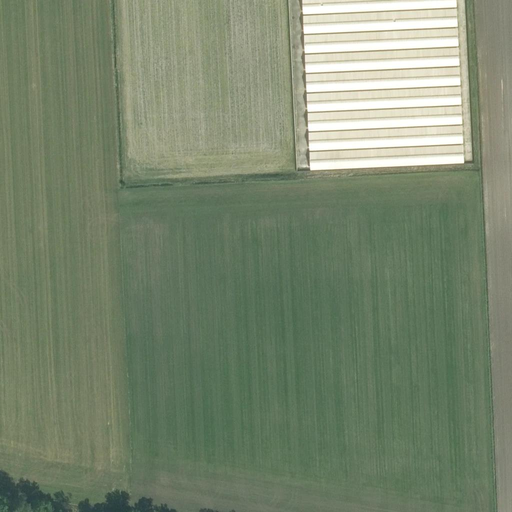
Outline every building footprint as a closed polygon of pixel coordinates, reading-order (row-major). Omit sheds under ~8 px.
[(303,0),(304,12),(457,5),(456,0),(303,0)] [(457,7),(304,14),(304,32),(458,25),(457,7)] [(305,51),(459,44),(458,27),(304,34),(305,51)] [(459,46),(305,53),(306,70),(460,63),(459,46)] [(307,90),(460,83),(460,66),(306,73),(307,90)] [(461,85),(307,92),(308,110),(461,103),(461,85)] [(309,129),(462,122),(462,105),(308,112),(309,129)] [(462,124),(309,131),(310,149),(463,141),(462,124)] [(310,168),(464,161),(463,144),(310,151),(310,168)]
